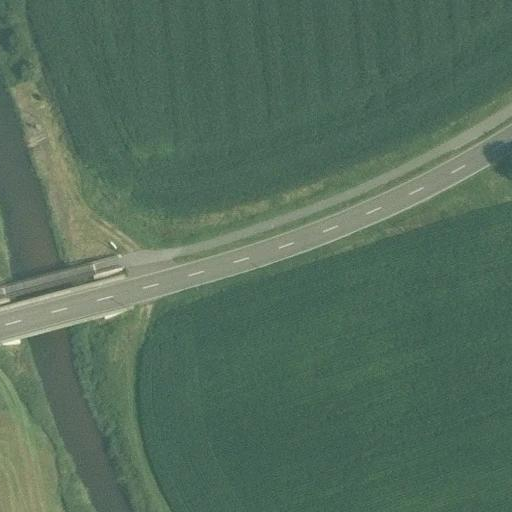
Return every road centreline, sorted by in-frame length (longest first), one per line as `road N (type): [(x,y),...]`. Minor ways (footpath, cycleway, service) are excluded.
road 1 (tertiary): [(0,330),(300,242),(511,138)]
road 2 (track): [(168,283),(152,261),(87,213),(75,189)]
